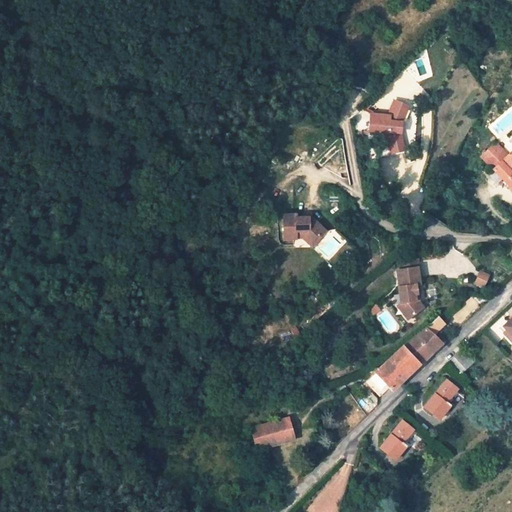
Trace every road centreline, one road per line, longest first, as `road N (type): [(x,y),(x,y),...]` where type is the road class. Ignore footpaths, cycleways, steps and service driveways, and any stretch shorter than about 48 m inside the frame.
road 1 (unclassified): [(511,284),(276,511)]
road 2 (track): [(348,121),(356,182),(381,229),(403,242),(511,245)]
road 3 (unknown): [(441,243),(410,213),(429,87)]
